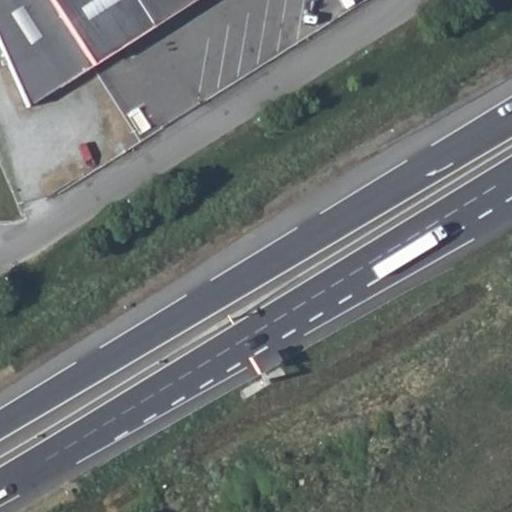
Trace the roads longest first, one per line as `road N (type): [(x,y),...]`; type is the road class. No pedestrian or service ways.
road 1 (trunk): [(511,115),(0,421)]
road 2 (trunk): [(0,484),(481,194)]
road 3 (unclassified): [(414,0),(0,258)]
